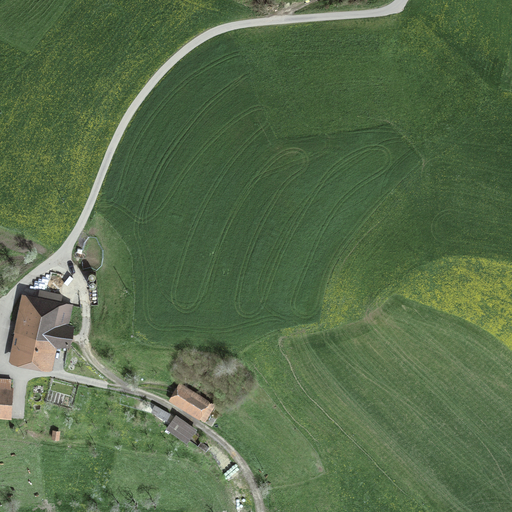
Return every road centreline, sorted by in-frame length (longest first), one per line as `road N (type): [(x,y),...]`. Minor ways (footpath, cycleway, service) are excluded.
road 1 (track): [(0,314),(28,279),(61,263),(121,129),(177,55),(215,32),(382,13),(403,0)]
road 2 (track): [(256,511),(226,448),(145,396),(118,391)]
road 3 (track): [(118,391),(86,353),(87,288),(66,255)]
road 4 (track): [(118,391),(0,372)]
